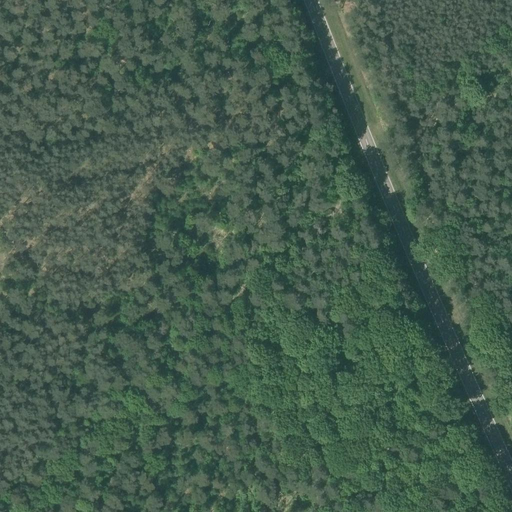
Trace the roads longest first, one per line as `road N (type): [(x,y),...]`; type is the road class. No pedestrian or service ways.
road 1 (primary): [(511,475),(312,0)]
road 2 (track): [(224,309),(4,511)]
road 3 (track): [(224,309),(181,263),(160,255),(32,251),(0,239)]
road 4 (track): [(339,205),(272,51),(263,0)]
road 5 (track): [(339,205),(224,309)]
